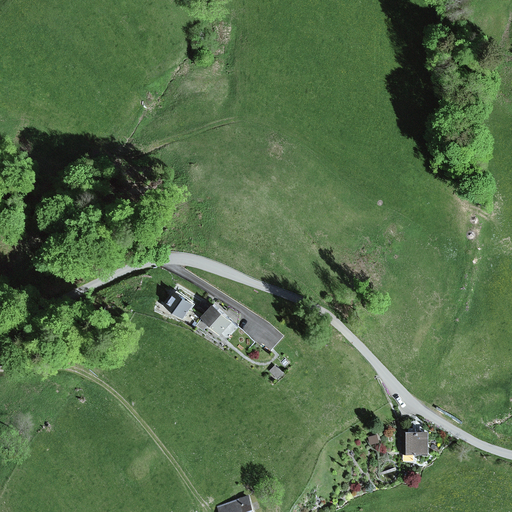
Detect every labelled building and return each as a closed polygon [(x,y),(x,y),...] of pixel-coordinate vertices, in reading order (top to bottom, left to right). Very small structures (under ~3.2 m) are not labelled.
[(196,302),(178,288),(166,304),(185,318),(196,302)] [(217,300),(203,315),(204,316),(211,322),(222,332),(234,320),(236,318),(217,300)] [(211,322),(204,316),(197,325),(204,330),(211,322)] [(257,340),(234,320),(222,332),(246,353),(257,340)] [(284,373),(276,364),(270,370),(278,378),(284,373)] [(431,429),(403,429),(402,453),(404,453),(415,453),(431,453),(431,429)] [(378,433),(369,436),(371,444),(381,441),(378,433)] [(415,453),(404,453),(404,461),(415,461),(415,453)] [(256,511),(250,494),(218,506),(220,511),(256,511)]
